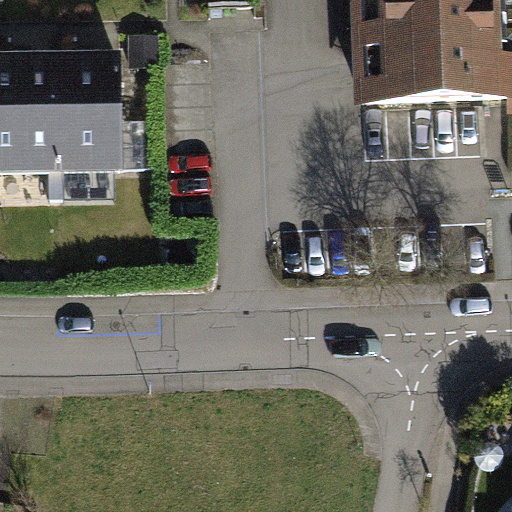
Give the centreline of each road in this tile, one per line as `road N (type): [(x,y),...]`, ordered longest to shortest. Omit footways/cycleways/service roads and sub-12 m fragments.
road 1 (residential): [(0,337),(420,339)]
road 2 (residential): [(420,339),(398,511)]
